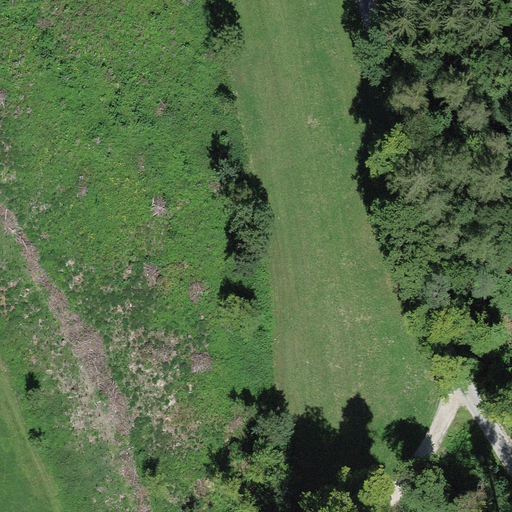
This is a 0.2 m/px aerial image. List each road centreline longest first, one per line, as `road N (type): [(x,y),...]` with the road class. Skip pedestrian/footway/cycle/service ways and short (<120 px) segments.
road 1 (track): [(361,0),(449,309),(457,378)]
road 2 (track): [(385,511),(428,451),(457,378)]
